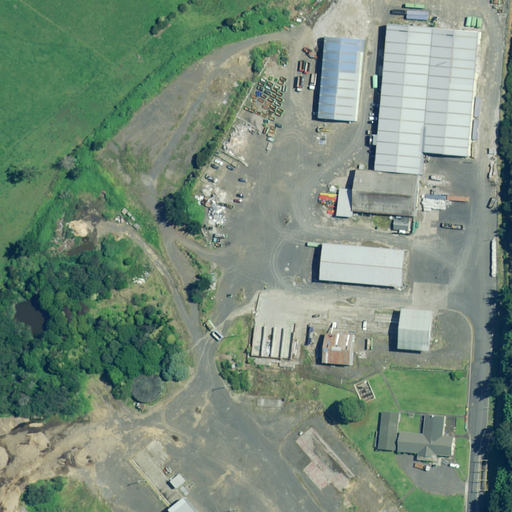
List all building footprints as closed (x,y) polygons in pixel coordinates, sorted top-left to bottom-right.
[(418,176),(428,30),(381,27),(372,173),(418,176)] [(469,159),(477,33),(428,30),(420,155),(469,159)] [(352,125),(358,41),(320,39),(315,123),(352,125)] [(419,195),(339,189),(336,222),(351,223),(351,216),(417,221),(419,195)] [(400,255),(319,250),(316,288),(397,293),(400,255)] [(151,274),(145,268),(138,275),(144,281),(151,274)] [(257,313),(256,334),(323,339),(325,305),(287,303),(286,314),(257,313)] [(428,315),(397,313),(394,355),(425,357),(428,315)] [(358,316),(326,314),(326,323),(357,325),(358,316)] [(395,320),(368,318),(367,326),(394,328),(395,320)] [(393,333),(370,331),(369,338),(393,340),(393,333)] [(350,339),(323,338),(321,369),(348,371),(350,339)] [(293,346),(246,342),(244,366),(291,371),(293,346)] [(162,361),(157,364),(163,372),(168,369),(162,361)] [(130,390),(132,393),(133,395),(135,398),(137,399),(140,401),(143,402),(145,402),(148,402),(151,401),(154,400),(156,399),(159,397),(160,395),(162,392),(163,389),(163,386),(163,383),(163,381),(161,378),(160,375),(158,373),(156,371),(153,370),(150,369),(148,369),(145,369),(142,369),(139,370),(137,372),(134,374),(133,376),(131,379),(130,381),(130,384),(130,387),(130,390)] [(375,398),(367,381),(355,387),(363,404),(375,398)] [(381,416),(379,453),(454,459),(455,439),(445,438),(446,420),(423,419),(422,437),(399,435),(400,418),(381,416)] [(366,511),(374,505),(306,431),(290,445),(307,464),(297,473),(316,495),(327,485),(347,508),(351,504),(358,511),(366,511)] [(186,499),(145,454),(131,466),(172,511),(186,499)] [(186,481),(181,474),(172,482),(177,489),(186,481)]
